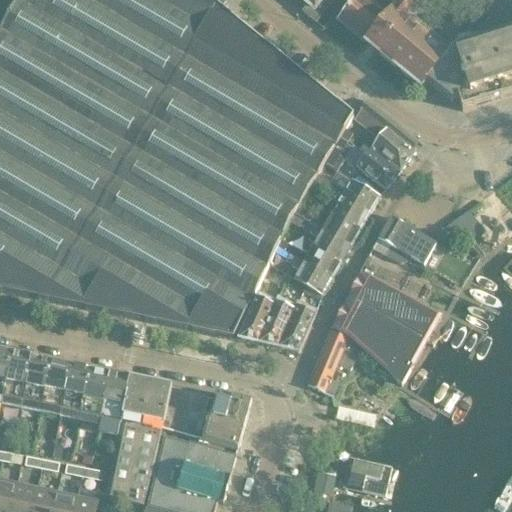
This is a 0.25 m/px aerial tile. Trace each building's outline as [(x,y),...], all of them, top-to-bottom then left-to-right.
[(353,121),(353,120),(353,119),(206,0),(0,0),(0,294),(233,342),(260,284),(268,287),(276,270),(269,266),(273,257),(292,267),(296,260),(301,253),(281,242),(292,223),(296,216),(301,209),(325,168),(333,154),(342,138),(353,121)] [(284,0),(288,3),(289,0),(303,11),(301,14),(316,26),(337,0),(284,0)] [(357,0),(338,23),(368,47),(421,91),(427,84),(450,55),(407,18),(414,11),(400,0),(357,0)] [(511,0),(504,0),(504,1),(503,0),(496,0),(452,55),(451,54),(450,55),(427,84),(452,104),(459,102),(462,113),(511,97),(511,0)] [(418,143),(368,103),(356,122),(355,123),(376,139),(381,143),(374,153),(401,174),(416,155),(411,151),(418,143)] [(353,121),(342,138),(349,143),(353,136),(374,153),(381,143),(376,139),(355,123),(353,121)] [(401,174),(374,153),(366,163),(359,171),(386,193),(401,174)] [(333,154),(325,168),(337,175),(345,161),(333,154)] [(380,200),(363,190),(367,184),(356,177),(347,192),(339,188),(331,183),(326,191),(334,195),(370,217),(380,200)] [(351,249),(370,217),(334,195),(330,202),(338,207),(327,224),(301,209),(296,216),(351,249)] [(351,249),(296,216),(292,223),(319,240),(314,248),(342,266),(351,249)] [(391,220),(373,252),(391,262),(396,253),(409,260),(408,262),(409,265),(420,271),(422,270),(426,265),(430,263),(434,257),(433,253),(437,245),(391,220)] [(342,266),(314,248),(309,257),(301,253),(296,260),(333,281),(342,266)] [(333,281),(296,260),(292,267),(300,272),(295,281),(323,298),(333,281)] [(361,275),(331,331),(349,340),(402,389),(441,318),(361,275)] [(256,299),(237,343),(257,347),(274,307),(256,299)] [(276,303),(274,307),(257,347),(277,351),(295,312),(276,303)] [(298,356),(317,314),(298,306),(295,312),(277,351),(298,356)] [(360,353),(348,342),(330,333),(326,340),(307,387),(333,400),(339,386),(330,381),(336,367),(350,374),(360,353)] [(11,357),(0,355),(0,401),(2,402),(11,357)] [(30,361),(11,357),(2,402),(22,406),(30,361)] [(50,365),(30,361),(22,406),(42,410),(50,365)] [(69,369),(50,365),(42,410),(61,414),(69,369)] [(89,373),(79,371),(69,369),(61,414),(80,418),(89,373)] [(108,377),(91,374),(89,373),(80,418),(100,422),(108,377)] [(130,381),(108,377),(100,422),(121,426),(130,381)] [(144,508),(162,431),(171,389),(130,381),(121,426),(111,473),(106,499),(144,508)] [(212,397),(171,389),(162,431),(204,442),(212,397)] [(243,404),(212,397),(204,442),(239,452),(249,413),(251,405),(243,404)] [(375,425),(376,415),(350,411),(349,422),(375,425)] [(158,511),(215,511),(217,505),(223,507),(237,457),(190,443),(189,445),(164,438),(148,509),(158,511)] [(20,458),(3,455),(2,464),(18,467),(20,458)] [(43,463),(27,460),(25,468),(42,472),(43,463)] [(345,485),(386,497),(393,473),(352,462),(345,485)] [(60,466),(43,463),(42,472),(58,475),(60,466)] [(83,471),(67,468),(65,476),(82,480),(83,471)] [(100,474),(83,471),(82,480),(98,483),(100,474)] [(12,511),(17,488),(0,483),(0,511),(12,511)] [(323,503),(328,504),(330,486),(316,483),(311,504),(323,507),(323,503)] [(33,511),(37,492),(17,488),(12,511),(33,511)] [(54,511),(58,497),(37,492),(33,511),(54,511)] [(75,511),(78,501),(58,497),(54,511),(75,511)] [(96,511),(98,505),(78,501),(75,511),(96,511)]
